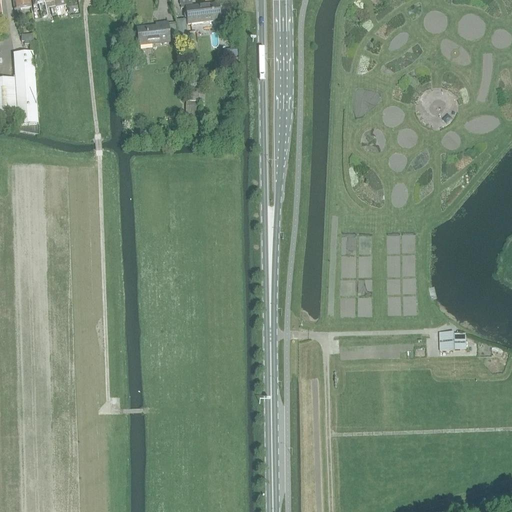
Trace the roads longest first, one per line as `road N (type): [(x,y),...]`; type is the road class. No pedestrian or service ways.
road 1 (track): [(86,0),(108,404),(150,410)]
road 2 (secondary): [(269,327),(283,0)]
road 3 (secondary): [(262,0),(269,327)]
road 4 (track): [(511,428),(329,434),(331,511)]
road 5 (secondary): [(273,511),(269,327)]
